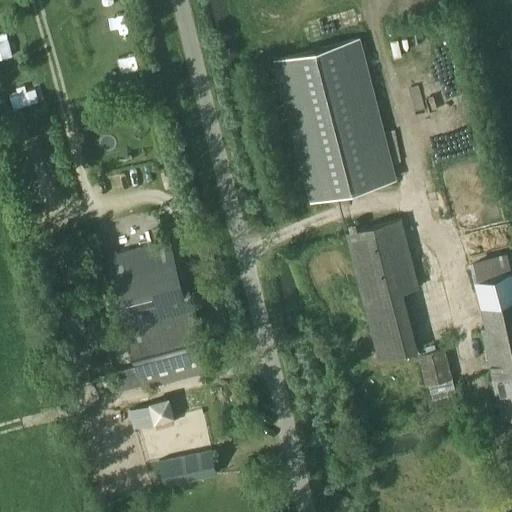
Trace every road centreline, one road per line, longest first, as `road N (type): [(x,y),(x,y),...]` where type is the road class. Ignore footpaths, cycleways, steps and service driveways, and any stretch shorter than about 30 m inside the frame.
road 1 (unclassified): [(304,511),(173,0)]
road 2 (track): [(36,0),(90,209)]
